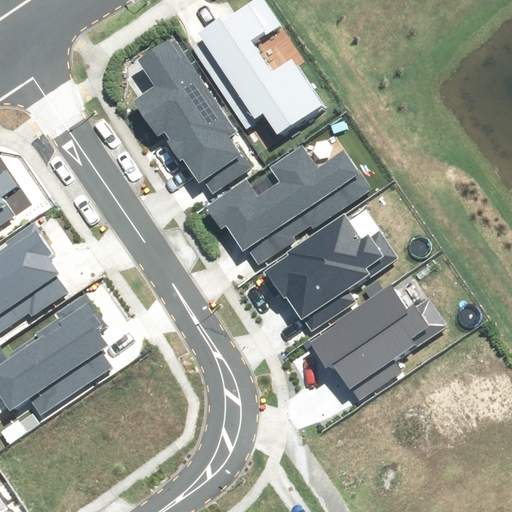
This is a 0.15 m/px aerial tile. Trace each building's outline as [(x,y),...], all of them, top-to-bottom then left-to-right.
[(247,10),(206,38),(282,148),(352,100),(319,53),(290,73),(247,10)] [(164,94),(142,108),(198,197),(261,158),(189,43),(148,68),(164,94)] [(318,147),(223,212),(258,262),(372,184),(354,158),(334,171),(318,147)] [(0,230),(23,217),(0,178),(0,230)] [(263,271),(300,326),(398,260),(368,215),(352,225),(345,215),(263,271)] [(0,327),(78,274),(47,230),(0,261),(0,327)] [(410,272),(312,345),(356,404),(407,366),(398,354),(445,320),(410,272)] [(86,300),(0,358),(0,391),(11,408),(27,397),(39,414),(110,366),(97,347),(111,337),(86,300)] [(0,511),(13,511),(0,491),(0,511)]
